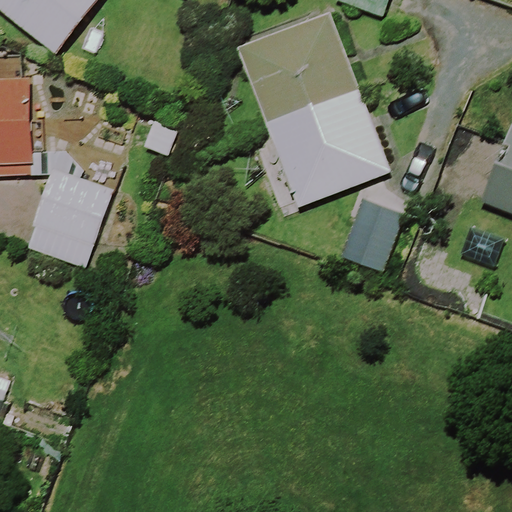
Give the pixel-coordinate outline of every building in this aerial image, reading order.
[(0,0),(0,10),(58,56),(101,0),(0,0)] [(390,0),(334,0),(334,2),(381,22),(390,0)] [(388,175),(328,17),(238,51),(298,209),(388,175)] [(0,84),(0,167),(34,166),(32,84),(0,84)] [(190,124),(154,111),(139,150),(175,163),(190,124)] [(487,206),(511,215),(511,141),(511,142),(487,206)] [(113,193),(54,174),(29,251),(87,270),(113,193)] [(0,407),(0,408),(10,385),(0,380),(0,407)]
